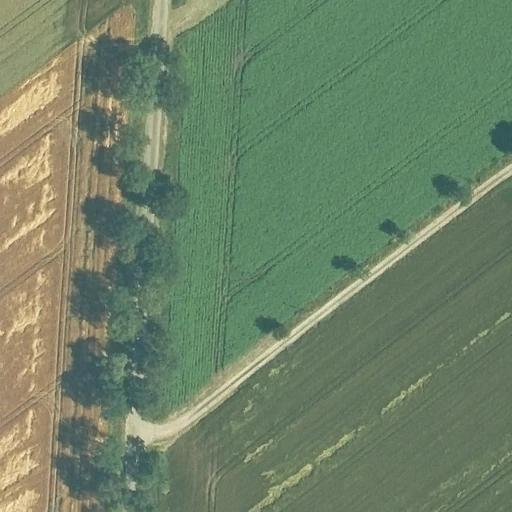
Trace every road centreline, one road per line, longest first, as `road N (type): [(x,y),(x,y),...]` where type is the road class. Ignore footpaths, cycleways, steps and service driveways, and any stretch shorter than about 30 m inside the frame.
road 1 (residential): [(162,0),(129,511)]
road 2 (unknown): [(134,437),(195,414),(267,362),(511,160)]
